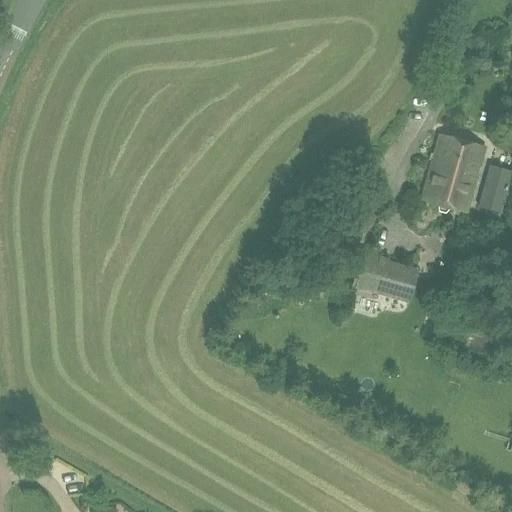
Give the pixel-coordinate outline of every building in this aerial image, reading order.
[(430,168),(475,180),(484,147),(440,135),(430,168)] [(501,213),(511,172),(490,167),(479,207),(501,213)] [(466,213),(475,180),(430,168),(421,201),(438,205),(439,212),(445,214),(449,209),(466,213)] [(355,260),(381,204),(345,190),(338,206),(322,245),(355,260)] [(503,287),(511,233),(487,229),(478,283),(503,287)] [(409,304),(419,270),(408,268),(362,255),(353,288),(398,301),(409,304)] [(487,353),(495,316),(441,305),(433,342),(487,353)]
